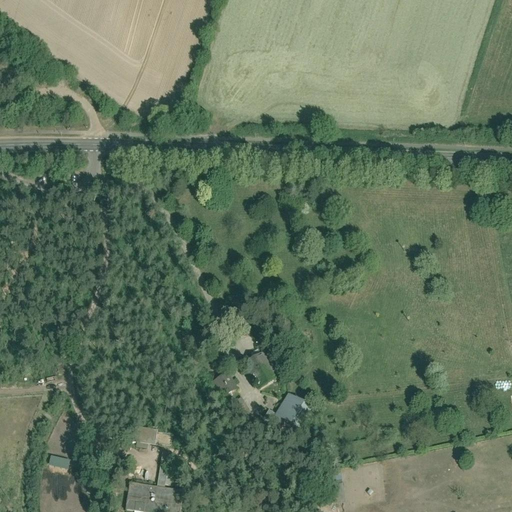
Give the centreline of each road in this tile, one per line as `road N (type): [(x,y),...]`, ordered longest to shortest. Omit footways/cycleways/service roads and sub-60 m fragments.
road 1 (tertiary): [(94,146),(511,161)]
road 2 (residential): [(0,171),(49,186),(78,185),(96,166),(94,146)]
